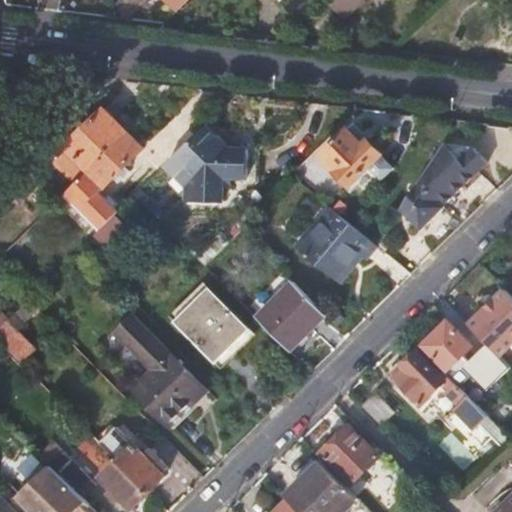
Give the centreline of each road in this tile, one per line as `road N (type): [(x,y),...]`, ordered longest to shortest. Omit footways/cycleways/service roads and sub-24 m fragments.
road 1 (residential): [(511,94),(0,32)]
road 2 (residential): [(198,511),(511,204)]
